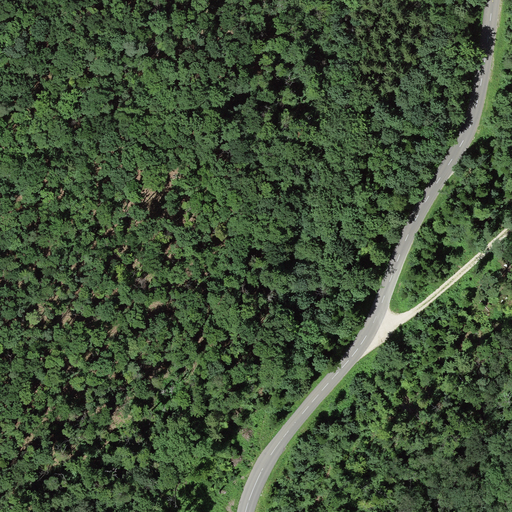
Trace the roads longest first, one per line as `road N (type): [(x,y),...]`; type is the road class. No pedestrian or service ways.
road 1 (secondary): [(246,511),(267,458),(366,334),(400,248),(462,143),(491,0)]
road 2 (track): [(366,334),(425,301),(511,228)]
